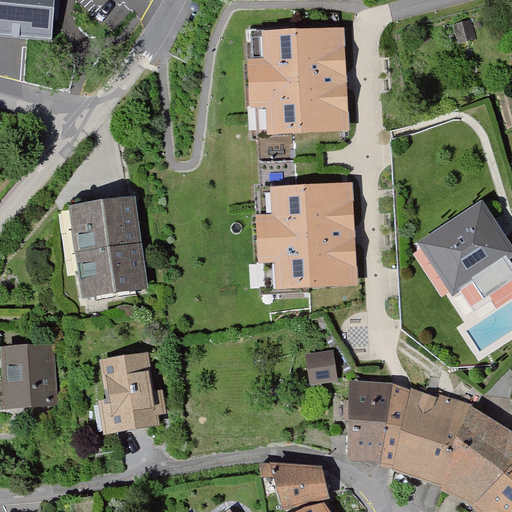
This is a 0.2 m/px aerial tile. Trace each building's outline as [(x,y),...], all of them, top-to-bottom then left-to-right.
[(55,0),(0,0),(0,35),(53,39),(55,0)] [(351,23),(275,31),(276,57),(260,58),(264,105),(279,107),(280,132),(359,127),(351,23)] [(296,150),(295,136),(257,141),(259,155),(296,150)] [(358,179),(281,185),(280,212),(267,213),(269,260),(288,259),(287,286),(364,282),(358,179)] [(132,195),(72,205),(90,303),(149,292),(132,195)] [(511,251),(483,207),(419,249),(454,302),(473,289),(484,305),(511,287),(511,268),(510,265),(511,263),(511,251)] [(56,349),(5,350),(7,408),(57,407),(56,349)] [(149,354),(105,360),(110,401),(103,402),(108,438),(166,430),(161,393),(154,394),(149,354)] [(341,355),(310,356),(311,383),(342,382),(341,355)] [(418,388),(358,379),(356,459),(399,467),(418,388)] [(479,405),(418,388),(399,467),(447,487),(479,405)] [(511,511),(511,426),(479,405),(447,487),(483,504),(492,511),(511,511)] [(322,467),(276,469),(285,504),(328,497),(322,467)]
